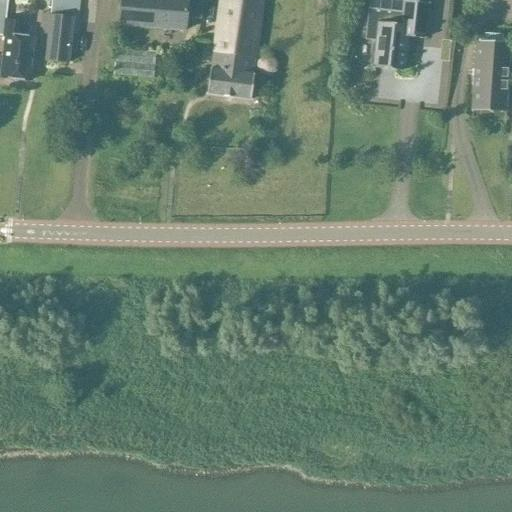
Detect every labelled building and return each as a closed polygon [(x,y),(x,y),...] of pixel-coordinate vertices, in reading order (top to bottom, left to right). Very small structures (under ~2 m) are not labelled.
[(0,0),(0,31),(0,32),(3,11),(12,12),(13,0),(0,0)] [(51,0),(45,61),(67,64),(72,18),(78,18),(80,0),(51,0)] [(120,0),(118,26),(184,31),(186,18),(201,20),(202,0),(120,0)] [(210,69),(206,95),(250,101),(253,75),(251,74),(261,0),(221,0),(212,69),(210,69)] [(369,12),(366,39),(376,40),(373,68),(403,71),(407,37),(424,39),(428,3),(404,1),(402,16),(369,12)] [(32,44),(20,43),(23,21),(3,19),(2,38),(4,38),(3,41),(0,67),(0,79),(27,83),(32,44)] [(476,44),(472,111),(505,112),(507,65),(509,46),(502,46),(503,35),(483,34),(482,44),(476,44)]
